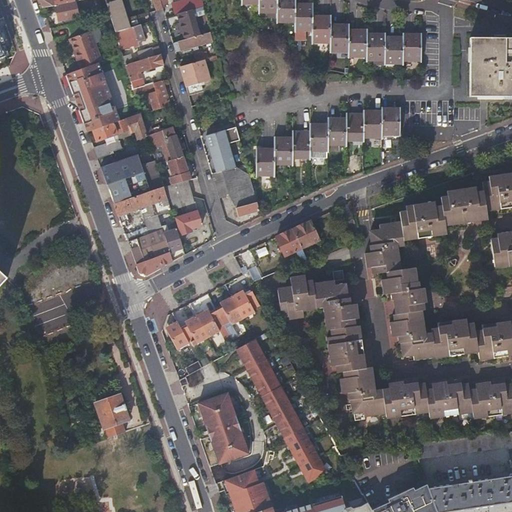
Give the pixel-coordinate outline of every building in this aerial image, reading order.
[(40,0),(43,9),(56,6),(75,1),(75,3),(87,0),(40,0)] [(96,0),(101,16),(110,13),(105,0),(96,0)] [(105,0),(110,13),(115,30),(115,32),(130,28),(121,0),(105,0)] [(153,0),(157,12),(160,11),(164,10),(161,0),(153,0)] [(186,0),(176,3),(178,14),(194,9),(204,6),(202,0),(186,0)] [(242,0),(243,5),(245,5),(245,4),(259,4),(259,5),(261,5),(261,19),(263,19),(264,18),(270,18),(270,23),(281,23),(295,22),(295,24),(296,24),(296,32),(298,32),(298,31),(313,31),(313,33),(314,33),(314,44),(316,44),(316,43),(329,43),(329,45),(331,45),(331,53),(333,53),(333,51),(347,52),(347,54),(349,54),(349,59),(351,59),(351,58),(364,57),(364,59),(366,59),(366,63),(368,63),(368,62),(376,62),(376,66),(387,66),(387,64),(402,64),(402,66),(404,66),(404,64),(406,64),(406,62),(420,62),(420,63),(422,63),(423,34),(421,34),(421,37),(411,36),(411,35),(405,35),(405,34),(404,34),(404,35),(403,35),(403,39),(392,39),(392,37),(387,37),(387,36),(379,36),(379,37),(368,37),(368,33),(367,33),(367,30),(365,30),(365,32),(355,33),(355,31),(349,31),(349,24),(348,24),(348,26),(338,26),(338,25),(332,25),(332,15),(331,15),(331,17),(325,17),(325,18),(316,18),(316,15),(315,15),(315,3),(313,3),(313,6),(304,5),(304,4),(298,4),(298,3),(297,3),(296,0),(242,0)] [(75,1),(56,6),(60,22),(68,20),(68,19),(79,16),(75,3),(75,1)] [(194,9),(178,14),(187,39),(202,35),(194,9)] [(142,24),(130,28),(115,32),(119,42),(136,36),(138,42),(146,39),(142,24)] [(0,58),(10,54),(0,28),(0,58)] [(69,39),(71,46),(94,38),(91,32),(69,39)] [(211,45),(214,44),(211,32),(202,35),(187,39),(174,43),(177,52),(210,43),(211,45)] [(119,42),(120,47),(138,42),(136,36),(119,42)] [(76,53),(82,69),(99,63),(102,62),(94,38),(71,46),(74,54),(76,53)] [(511,39),(471,39),(470,97),(511,98),(511,39)] [(197,61),(205,59),(203,52),(195,54),(197,61)] [(131,81),(142,78),(140,72),(158,67),(155,57),(126,65),(131,81)] [(211,79),(205,59),(197,61),(181,66),(186,83),(187,86),(202,82),(211,79)] [(78,105),(88,132),(120,121),(99,63),(67,75),(78,105)] [(133,89),(144,86),(142,78),(131,81),(132,84),(133,89)] [(144,86),(133,89),(136,97),(150,93),(155,110),(161,108),(160,105),(170,102),(164,80),(144,86)] [(205,91),(202,82),(187,86),(190,95),(205,91)] [(291,135),(290,138),(281,138),(281,136),(278,136),(277,135),(274,135),(274,145),(273,145),(272,147),(266,147),(266,148),(258,148),(258,146),(255,146),(256,176),(258,176),(258,175),(272,175),(272,176),(274,176),(274,165),(276,165),(276,164),(291,164),(291,165),(293,165),(293,155),(295,155),(295,154),(307,154),(307,155),(309,155),(309,152),(311,152),(311,150),(325,150),(325,152),(328,152),(328,150),(337,150),(338,145),(343,145),(343,147),(346,147),(346,142),(348,142),(348,140),(362,140),(362,142),(364,141),(364,138),(365,138),(365,137),(380,137),(380,138),(382,138),(382,135),(383,136),(382,134),(398,134),(398,135),(401,136),(401,107),(399,107),(399,108),(389,108),(389,107),(384,107),(384,106),(382,106),(382,110),(375,109),(375,111),(366,111),(366,109),(364,109),(364,111),(363,111),(362,112),(357,112),(357,114),(348,114),(348,111),(346,111),(346,116),(344,116),(344,119),(335,119),(335,118),(330,118),(330,117),(327,116),(327,121),(326,121),(326,123),(320,123),(320,125),(311,124),(310,121),(309,121),(309,126),(304,126),(304,127),(295,128),(295,125),(293,125),(293,135),(291,135)] [(148,136),(147,133),(141,114),(141,113),(127,118),(131,130),(132,133),(136,131),(139,139),(148,136)] [(98,141),(131,130),(127,118),(120,121),(109,125),(94,130),(98,141)] [(157,164),(167,161),(183,156),(174,125),(147,133),(148,136),(157,164)] [(202,136),(212,171),(213,173),(217,171),(222,170),(237,166),(230,140),(240,137),(237,125),(202,136)] [(98,158),(98,160),(111,155),(110,153),(123,148),(120,138),(94,147),(98,158)] [(107,182),(111,193),(147,181),(147,179),(139,154),(101,167),(107,182)] [(172,184),(188,179),(190,178),(183,156),(167,161),(172,175),(169,176),(172,184)] [(231,197),(237,207),(258,201),(247,163),(222,170),(229,192),(231,197)] [(217,171),(213,173),(219,195),(229,192),(222,170),(217,171)] [(371,267),(372,271),(373,270),(373,274),(387,272),(390,272),(391,278),(387,279),(382,279),(384,294),(391,293),(392,300),(395,300),(395,303),(393,303),(394,310),(397,310),(397,314),(398,321),(394,322),(390,322),(392,337),(398,336),(399,343),(402,343),(402,346),(401,346),(401,352),(403,352),(404,357),(412,355),(414,360),(439,356),(440,358),(446,357),(447,355),(449,355),(450,356),(464,354),(464,353),(467,352),(467,354),(474,353),(474,351),(478,351),(479,359),(484,358),(484,360),(490,359),(490,358),(493,357),(494,359),(508,357),(508,355),(511,355),(511,356),(511,232),(497,234),(498,239),(498,243),(492,244),(495,267),(499,267),(499,268),(506,267),(506,265),(511,265),(511,330),(511,326),(511,322),(482,326),(483,335),(476,336),(475,327),(468,328),(466,320),(438,324),(438,329),(439,332),(432,333),(425,334),(425,328),(423,326),(422,322),(424,322),(423,315),(421,315),(421,311),(420,303),(423,303),(426,303),(424,288),(419,289),(418,282),(416,282),(416,279),(418,279),(417,272),(415,272),(414,268),(399,270),(399,266),(401,266),(400,259),(398,259),(397,255),(399,252),(398,247),(405,246),(404,239),(408,239),(408,241),(415,240),(415,238),(418,238),(418,239),(433,237),(433,235),(436,235),(436,237),(442,236),(442,234),(447,233),(446,225),(449,224),(450,226),(456,225),(456,223),(459,223),(460,224),(474,222),(474,221),(477,220),(477,222),(484,221),(484,219),(488,218),(487,210),(491,209),(491,210),(498,209),(498,208),(501,208),(501,209),(511,207),(511,172),(489,176),(491,185),(483,186),(484,190),(485,194),(478,195),(477,191),(476,187),(474,187),(448,191),(449,200),(442,201),(443,206),(443,210),(437,211),(436,207),(435,202),(406,206),(408,215),(401,216),(402,222),(380,225),(381,229),(371,231),(371,235),(370,236),(371,242),(373,242),(373,245),(370,245),(371,253),(365,253),(367,268),(371,267)] [(151,191),(164,186),(160,175),(147,179),(147,181),(151,191)] [(168,199),(171,210),(181,206),(184,215),(176,217),(182,234),(192,231),(191,228),(202,225),(188,179),(172,184),(164,187),(168,199)] [(111,193),(114,203),(151,191),(147,181),(111,193)] [(159,215),(172,211),(171,210),(168,199),(164,187),(164,186),(151,191),(114,203),(120,218),(124,229),(129,241),(163,229),(158,215),(136,223),(132,212),(155,203),(159,215)] [(12,190),(1,191),(1,205),(13,205),(12,190)] [(240,216),(260,210),(258,201),(237,207),(240,216)] [(359,238),(349,204),(340,208),(354,240),(359,238)] [(6,215),(0,221),(0,230),(16,245),(26,234),(6,215)] [(319,240),(311,221),(294,229),(302,248),(319,240)] [(170,252),(165,235),(163,229),(129,241),(132,249),(140,247),(146,260),(170,252)] [(302,248),(294,229),(276,237),(285,255),(302,248)] [(184,248),(178,230),(165,235),(170,252),(171,254),(184,248)] [(171,254),(170,252),(146,260),(140,247),(132,249),(133,255),(139,272),(148,276),(173,261),(171,254)] [(14,267),(26,261),(23,256),(11,262),(14,267)] [(333,271),(335,280),(344,279),(343,269),(333,271)] [(288,311),(288,316),(289,319),(303,317),(303,310),(305,309),(306,311),(313,310),(312,308),(323,307),(324,312),(326,314),(326,319),(325,319),(326,325),(327,325),(328,330),(331,329),(334,329),(335,336),(331,337),(327,337),(331,365),(336,365),(340,364),(340,372),(347,371),(348,378),(340,379),(342,393),(348,392),(348,399),(351,398),(352,402),(351,402),(351,409),(353,409),(354,420),(364,418),(364,415),(385,412),(386,416),(390,416),(390,417),(397,416),(397,415),(400,414),(400,416),(414,414),(414,413),(418,412),(418,414),(424,413),(424,411),(429,411),(429,417),(433,417),(434,418),(440,417),(440,416),(444,415),(444,417),(458,415),(458,413),(461,413),(461,414),(468,413),(468,412),(472,411),(473,417),(478,417),(478,418),(484,417),(484,416),(487,415),(488,417),(502,415),(502,413),(505,413),(505,414),(511,413),(511,412),(511,387),(506,388),(505,380),(476,384),(477,393),(470,394),(469,388),(461,389),(460,380),(432,384),(433,393),(426,394),(425,387),(419,388),(417,380),(389,383),(390,392),(383,393),(382,389),(375,390),(375,385),(372,383),(372,379),(373,378),(372,371),(371,371),(370,367),(364,367),(364,364),(365,364),(364,357),(362,357),(362,355),(364,354),(362,339),(360,340),(360,337),(361,337),(360,330),(359,330),(358,326),(356,326),(352,327),(351,319),(355,319),(359,318),(356,304),(350,304),(349,297),(347,298),(346,295),(348,294),(347,287),(345,288),(345,283),(336,284),(335,280),(314,283),(306,284),(306,280),(305,274),(290,277),(292,287),(289,287),(289,286),(282,287),(282,288),(277,289),(281,312),(288,311)] [(243,290),(231,297),(243,319),(255,312),(253,309),(260,305),(252,291),(246,295),(243,290)] [(243,319),(231,297),(220,303),(222,307),(216,311),(224,325),(230,321),(232,325),(243,319)] [(224,325),(216,311),(210,314),(208,309),(196,315),(208,337),(220,331),(218,328),(224,325)] [(208,337),(196,315),(189,320),(184,322),(187,326),(181,329),(189,343),(195,340),(197,344),(208,337)] [(181,329),(177,321),(169,325),(165,328),(177,350),(189,343),(181,329)] [(11,354),(11,349),(10,346),(8,342),(4,340),(1,339),(0,338),(0,363),(4,363),(7,360),(10,357),(11,354)] [(255,339),(236,349),(284,438),(302,428),(255,339)] [(185,368),(189,375),(202,368),(198,361),(185,368)] [(186,376),(179,380),(182,386),(190,383),(186,376)] [(198,403),(218,464),(248,454),(227,393),(198,403)] [(94,441),(125,431),(124,425),(131,422),(127,411),(128,410),(125,401),(123,402),(120,394),(95,402),(103,425),(90,429),(94,441)] [(325,473),(302,428),(284,438),(307,482),(325,473)] [(436,511),(440,511),(511,502),(511,431),(510,432),(490,434),(416,444),(419,458),(508,446),(508,460),(509,460),(509,476),(471,481),(471,479),(468,479),(468,482),(427,488),(431,500),(434,507),(436,511)] [(372,511),(371,510),(367,502),(354,508),(351,507),(344,509),(341,496),(289,511),(272,511),(263,483),(258,484),(254,471),(225,481),(235,511),(372,511)] [(436,511),(434,507),(431,500),(427,488),(426,484),(420,487),(419,486),(414,489),(413,487),(387,499),(388,502),(371,510),(372,511),(436,511)]
